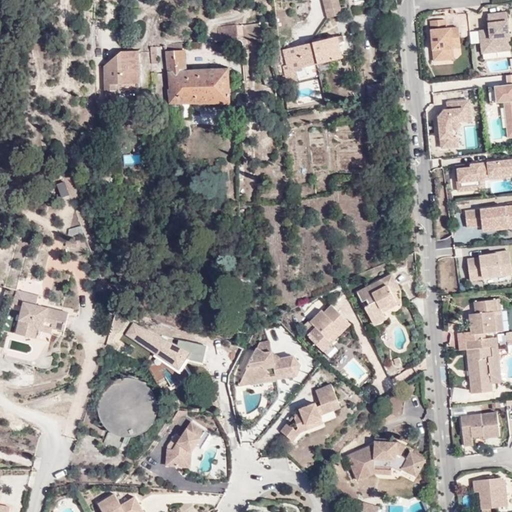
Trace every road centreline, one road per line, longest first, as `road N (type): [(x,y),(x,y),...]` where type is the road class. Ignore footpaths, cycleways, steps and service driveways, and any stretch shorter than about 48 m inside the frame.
road 1 (residential): [(406,5),(446,511)]
road 2 (unknown): [(100,313),(89,368),(53,446)]
